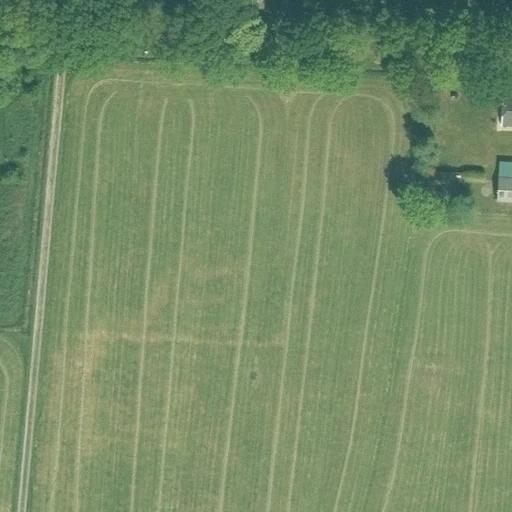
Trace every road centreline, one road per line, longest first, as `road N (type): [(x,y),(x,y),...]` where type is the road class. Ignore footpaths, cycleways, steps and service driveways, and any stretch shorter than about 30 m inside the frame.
road 1 (unclassified): [(511,54),(0,28)]
road 2 (track): [(63,32),(19,511)]
